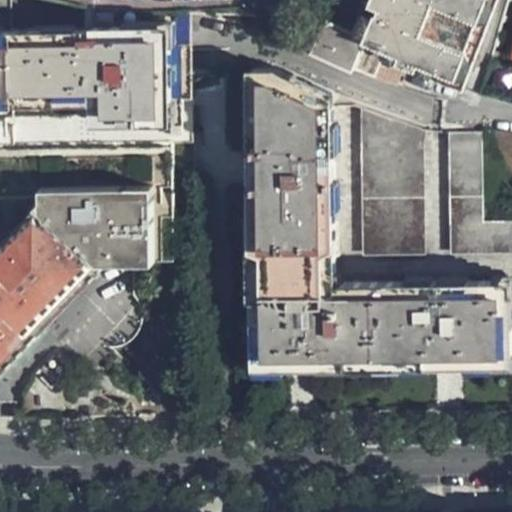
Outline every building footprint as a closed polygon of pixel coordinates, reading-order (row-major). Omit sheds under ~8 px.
[(178,141),(196,141),(190,11),(143,9),(91,5),(68,0),(0,0),(0,144),(10,145),(178,141)] [(333,23),(319,55),(367,73),(403,86),(410,70),(472,92),(500,0),(385,0),(382,8),(378,7),(367,35),(333,23)] [(305,371),(389,368),(388,290),(336,291),(334,106),(328,105),(328,95),(275,69),(254,69),(262,372),(305,371)] [(425,249),(422,137),(426,131),(363,111),(366,250),(425,249)] [(456,248),(511,247),(511,222),(481,222),(478,131),(453,131),(456,248)] [(25,183),(0,210),(0,377),(138,232),(79,174),(68,175),(43,201),(36,196),(68,163),(85,161),(150,218),(179,190),(178,141),(10,145),(12,170),(25,183)] [(0,210),(25,183),(12,170),(2,171),(0,172),(0,210)] [(511,288),(388,290),(389,368),(452,367),(511,366),(511,288)]
